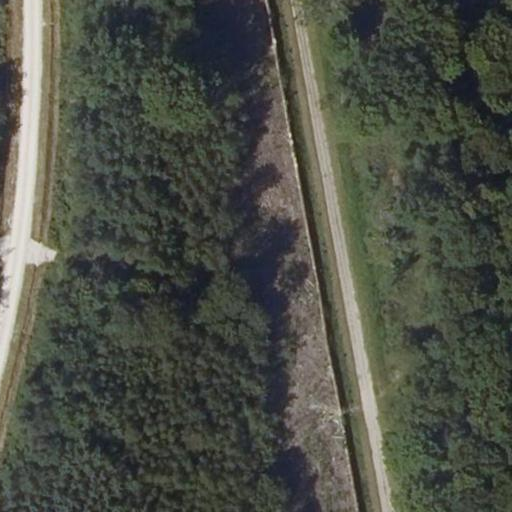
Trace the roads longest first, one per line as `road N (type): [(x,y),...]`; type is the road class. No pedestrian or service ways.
road 1 (track): [(317,0),(414,511)]
road 2 (track): [(0,356),(24,267),(36,130),(35,0)]
